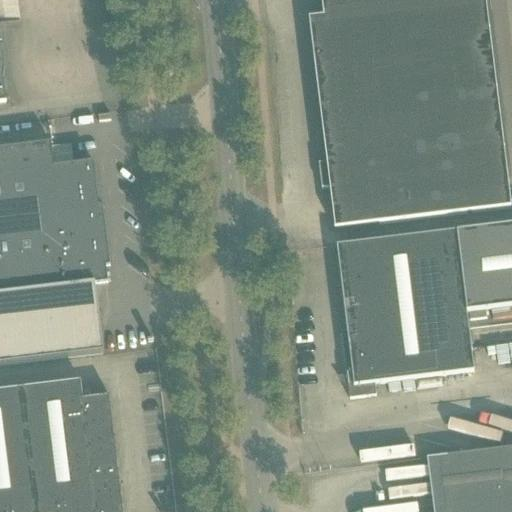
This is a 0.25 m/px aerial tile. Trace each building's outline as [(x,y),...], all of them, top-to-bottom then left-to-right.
[(510,210),(484,0),(320,0),(323,19),(308,21),(326,165),(318,166),(322,191),(329,190),(334,231),(510,210)] [(110,269),(103,211),(99,212),(93,164),(53,169),(51,145),(0,150),(0,367),(103,356),(102,351),(100,351),(94,291),(96,291),(95,287),(108,285),(106,269),(110,269)] [(511,226),(336,249),(347,333),(341,334),(349,401),(369,399),(376,398),(375,386),(474,374),(467,315),(511,308),(511,226)] [(0,511),(123,511),(110,398),(83,402),(80,383),(61,386),(14,392),(0,393),(0,511)] [(511,511),(511,449),(438,459),(444,511),(511,511)]
